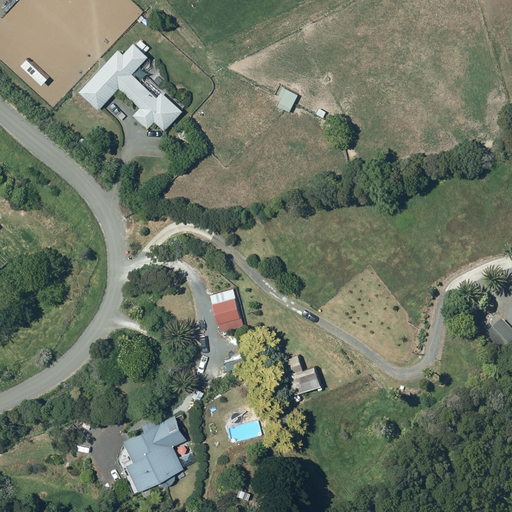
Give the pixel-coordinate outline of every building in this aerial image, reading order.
[(100,110),(120,88),(141,106),(134,114),(149,127),(156,120),(168,130),(185,111),(163,92),(161,95),(135,71),(149,56),(135,44),(128,52),(121,46),(79,91),(100,110)] [(234,289),(212,296),(222,332),(244,326),(234,289)] [(511,329),(503,320),(487,335),(511,360),(511,329)] [(283,359),(295,394),(323,385),(316,365),(305,369),(300,353),(283,359)] [(127,459),(141,489),(186,468),(176,447),(189,441),(176,414),(128,437),(136,455),(127,459)]
